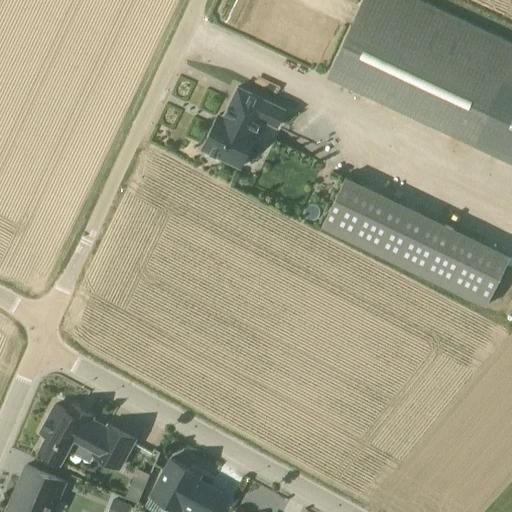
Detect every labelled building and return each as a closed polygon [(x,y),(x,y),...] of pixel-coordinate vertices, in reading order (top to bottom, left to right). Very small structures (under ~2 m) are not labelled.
[(362,0),(328,75),(511,160),(511,42),(421,0),(362,0)] [(238,87),(224,116),(219,114),(203,149),(207,151),(205,155),(218,161),(220,157),(241,167),(257,132),(256,132),(262,119),(277,126),(285,109),(238,87)] [(511,255),(346,176),(322,226),(487,305),(511,255)] [(92,419),(93,416),(72,404),(69,411),(56,404),(41,432),(48,435),(40,450),(61,461),(75,436),(96,448),(94,453),(119,467),(135,438),(109,424),(107,428),(92,419)] [(201,474),(171,458),(152,494),(181,510),(183,506),(194,511),(211,511),(223,492),(198,478),(201,474)] [(52,511),(66,481),(27,465),(6,511),(52,511)] [(138,469),(126,496),(139,501),(150,474),(138,469)] [(114,498),(107,511),(129,511),(132,506),(114,498)]
